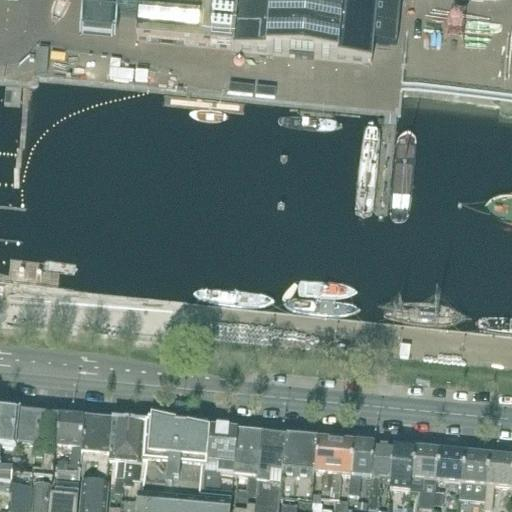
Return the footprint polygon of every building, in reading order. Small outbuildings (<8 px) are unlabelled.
[(93,0),(91,26),(112,28),(113,18),(115,18),(119,18),(139,20),(138,30),(137,35),(137,43),(208,50),(232,52),(231,53),(367,66),(371,67),(373,46),(397,48),(401,0),(93,0)] [(511,200),(502,202),(493,206),(487,209),(486,210),(487,212),(492,219),(502,225),(511,226),(511,200)] [(18,416),(0,413),(0,483),(12,485),(13,476),(14,473),(1,472),(1,467),(0,467),(0,458),(1,452),(16,453),(19,416),(18,416)] [(21,416),(21,415),(20,415),(20,416),(19,416),(16,453),(14,473),(13,476),(23,476),(26,449),(36,450),(39,417),(21,416)] [(40,418),(40,417),(39,417),(36,450),(34,460),(46,461),(45,475),(37,474),(36,481),(45,482),(53,482),(56,449),(59,420),(59,419),(57,419),(40,418)] [(81,459),(85,422),(59,420),(56,449),(72,451),(70,474),(80,475),(81,459)] [(107,488),(109,467),(113,424),(85,422),(81,459),(95,460),(94,469),(98,470),(97,487),(107,488)] [(123,491),(129,426),(113,424),(109,467),(117,467),(114,498),(122,499),(123,491)] [(129,426),(123,491),(131,492),(132,486),(138,487),(144,432),(144,427),(129,426)] [(229,511),(231,497),(220,496),(204,494),(210,433),(144,427),(144,432),(138,487),(137,506),(136,511),(229,511)] [(233,479),(237,436),(210,433),(204,494),(220,496),(221,478),(233,479)] [(256,502),(261,438),(237,436),(233,479),(233,480),(248,481),(247,497),(242,497),(241,501),(256,502)] [(278,511),(279,504),(285,441),(261,438),(256,502),(254,511),(278,511)] [(317,444),(285,441),(279,504),(294,506),(293,507),(311,508),(314,477),(317,444)] [(329,505),(335,445),(317,444),(314,477),(323,478),(320,504),(329,505)] [(349,480),(352,447),(335,445),(329,505),(336,506),(338,506),(341,480),(349,480)] [(367,448),(354,447),(352,447),(349,480),(348,499),(359,501),(361,480),(367,481),(371,481),(374,449),(367,448)] [(377,511),(380,484),(390,485),(394,450),(374,449),(371,481),(367,511),(377,511)] [(409,495),(411,483),(414,453),(394,450),(390,485),(391,485),(390,494),(409,495)] [(433,511),(434,510),(435,497),(436,485),(439,455),(430,454),(415,453),(414,453),(411,483),(424,484),(422,498),(421,498),(418,511),(433,511)] [(461,488),(464,457),(439,455),(436,485),(461,488)] [(474,506),(484,507),(489,460),(464,457),(461,488),(460,500),(475,501),(474,506)] [(511,492),(511,482),(511,462),(489,460),(484,507),(483,511),(492,511),(495,491),(511,492)] [(77,511),(80,475),(70,474),(67,474),(67,466),(58,465),(58,473),(57,473),(55,500),(51,500),(50,511),(77,511)] [(45,482),(36,481),(34,480),(31,511),(50,511),(51,500),(52,491),(40,490),(41,486),(44,486),(45,482)] [(105,511),(107,488),(97,487),(83,486),(80,511),(105,511)] [(29,511),(31,491),(27,490),(26,494),(12,492),(11,493),(9,511),(29,511)] [(0,511),(9,511),(11,493),(0,492),(0,511)] [(435,497),(434,510),(442,511),(443,498),(435,497)]
